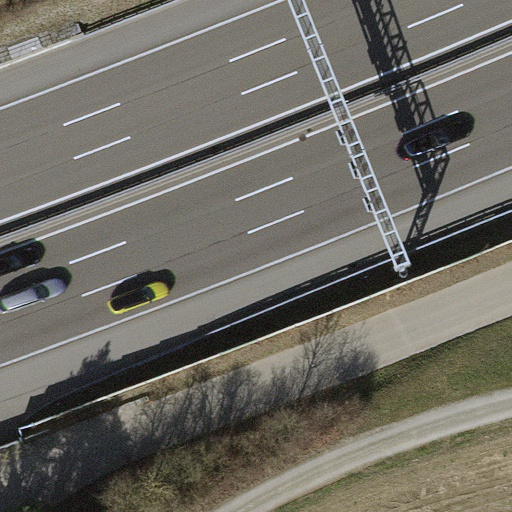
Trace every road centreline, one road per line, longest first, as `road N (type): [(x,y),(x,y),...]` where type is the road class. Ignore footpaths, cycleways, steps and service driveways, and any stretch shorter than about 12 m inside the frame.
road 1 (residential): [(0,511),(83,460),(511,285)]
road 2 (motorway): [(0,310),(511,111)]
road 3 (motorway): [(425,0),(0,165)]
road 4 (track): [(511,402),(334,464),(241,511)]
